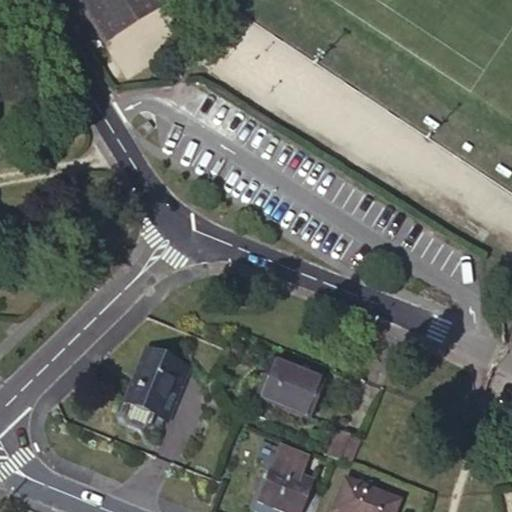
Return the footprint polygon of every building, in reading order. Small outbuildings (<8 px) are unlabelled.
[(73,0),(102,46),(160,9),(154,0),(73,0)] [(135,385),(148,352),(144,351),(131,383),(135,385)] [(127,404),(153,415),(162,418),(183,367),(148,352),(135,385),(131,383),(123,402),(127,404)] [(255,397),(309,419),(323,383),(269,361),(255,397)] [(148,427),(153,415),(127,404),(122,417),(126,424),(140,429),(148,427)] [(360,440),(334,430),(324,456),(350,465),(360,440)] [(257,502),(282,511),(298,511),(311,482),(271,467),(257,502)] [(344,480),(330,511),(393,511),(398,502),(344,480)]
